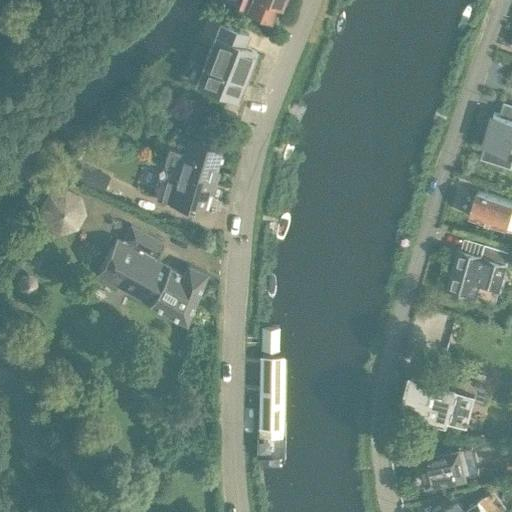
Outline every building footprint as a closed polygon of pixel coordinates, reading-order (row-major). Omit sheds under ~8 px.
[(271,22),(278,4),(267,0),(249,0),(245,11),(271,22)] [(221,21),(209,50),(250,67),(256,50),(243,45),(248,32),(221,21)] [(209,50),(197,77),(234,92),(239,81),(243,83),(250,67),(209,50)] [(183,120),(211,131),(219,110),(192,99),(183,120)] [(511,116),(499,113),(493,111),(484,143),(489,144),(485,158),(511,165),(511,162),(511,116)] [(188,135),(178,167),(215,177),(220,159),(216,158),(220,145),(188,135)] [(215,177),(178,167),(169,198),(201,208),(205,195),(209,196),(215,177)] [(79,178),(102,190),(107,180),(83,169),(79,178)] [(86,213),(81,195),(65,187),(47,192),(38,207),(43,225),(59,234),(77,229),(86,213)] [(511,212),(511,199),(476,188),(468,214),(508,226),(511,212)] [(183,273),(154,257),(163,241),(131,223),(120,240),(115,237),(96,272),(186,322),(206,271),(187,264),(183,273)] [(511,231),(506,230),(503,240),(511,242),(511,231)] [(448,285),(496,299),(499,300),(503,286),(500,285),(510,248),(484,241),(481,253),(458,247),(448,285)] [(257,325),(265,325),(265,317),(257,317),(257,325)] [(258,424),(279,425),(282,354),(260,354),(258,424)] [(418,376),(410,407),(448,416),(459,419),(463,420),(467,421),(468,416),(473,398),(482,400),(486,385),(468,380),(469,379),(447,374),(446,378),(430,373),(429,375),(428,379),(418,376)] [(421,456),(419,461),(420,466),(424,469),(427,480),(478,467),(472,441),(420,454),(421,456)] [(495,511),(500,509),(488,492),(464,509),(452,493),(429,501),(436,511),(495,511)]
